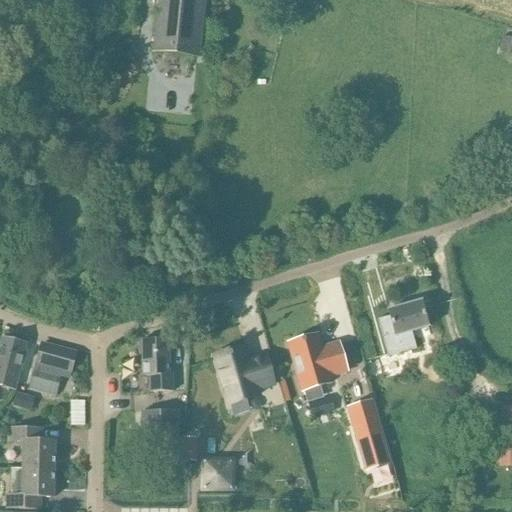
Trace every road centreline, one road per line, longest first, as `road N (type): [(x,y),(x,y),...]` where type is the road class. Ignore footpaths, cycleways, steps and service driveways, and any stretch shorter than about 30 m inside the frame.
road 1 (residential): [(511,200),(435,233),(96,337)]
road 2 (residential): [(93,511),(96,337)]
